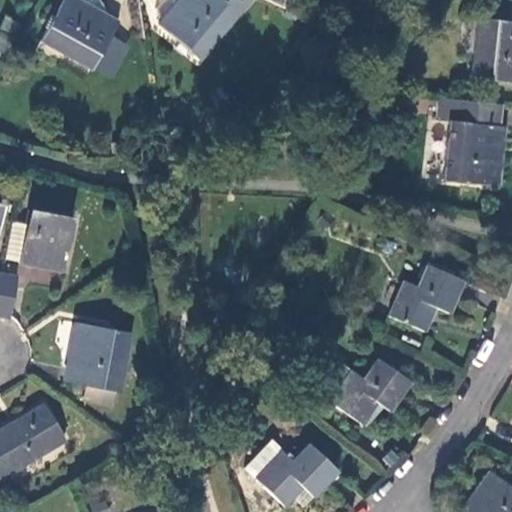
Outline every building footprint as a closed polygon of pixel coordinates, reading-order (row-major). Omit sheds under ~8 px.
[(92,69),(93,67),(111,36),(119,21),(104,13),(81,0),(64,0),(43,41),(92,69)] [(81,0),(104,13),(106,9),(101,0),(81,0)] [(162,21),(178,0),(162,0),(158,6),(158,18),(162,21)] [(252,0),(178,0),(162,21),(161,23),(203,58),(252,0)] [(22,25),(9,18),(2,27),(16,36),(22,25)] [(511,82),(511,21),(481,18),(474,78),(511,82)] [(14,41),(0,32),(0,50),(6,54),(14,41)] [(111,36),(93,67),(112,77),(129,47),(111,36)] [(505,126),(499,125),(468,121),(470,99),(439,95),(436,119),(449,120),(443,179),(499,185),(505,126)] [(499,125),(502,102),(470,99),(468,121),(499,125)] [(183,127),(168,129),(169,142),(184,139),(183,127)] [(32,172),(23,171),(20,182),(29,184),(32,172)] [(27,224),(20,262),(65,271),(75,217),(30,209),(27,224)] [(27,224),(12,221),(5,259),(20,262),(27,224)] [(446,313),(462,278),(425,264),(416,286),(402,280),(387,316),(424,331),(433,307),(446,313)] [(2,273),(0,283),(0,316),(7,318),(16,276),(2,273)] [(117,392),(129,332),(74,321),(62,381),(117,392)] [(311,390),(328,401),(350,370),(334,358),(311,390)] [(328,401),(360,424),(375,402),(387,411),(408,381),(376,359),(362,378),(350,370),(328,401)] [(42,402),(0,427),(0,478),(64,440),(42,402)] [(244,467),(255,478),(281,452),(270,441),(244,467)] [(309,494),(334,469),(309,443),(290,461),(281,452),(255,478),(280,504),(300,485),(309,494)] [(511,511),(511,487),(488,471),(458,511),(511,511)]
